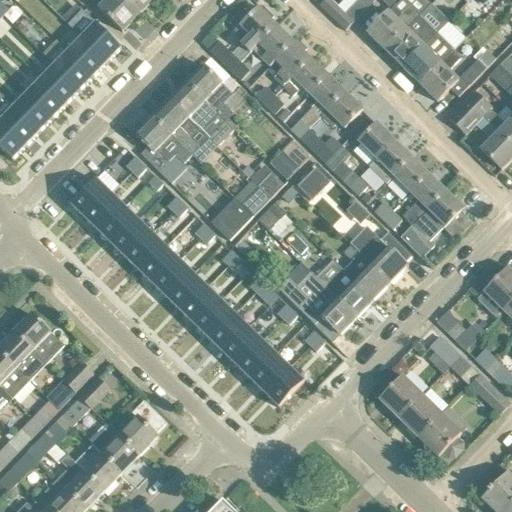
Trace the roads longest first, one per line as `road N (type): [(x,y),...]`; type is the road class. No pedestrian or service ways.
road 1 (residential): [(511,214),(293,0)]
road 2 (residential): [(11,214),(214,0)]
road 3 (residential): [(224,437),(22,238)]
road 4 (residential): [(328,410),(508,223)]
road 5 (residential): [(328,410),(265,476),(224,437)]
road 6 (residential): [(432,509),(328,410)]
